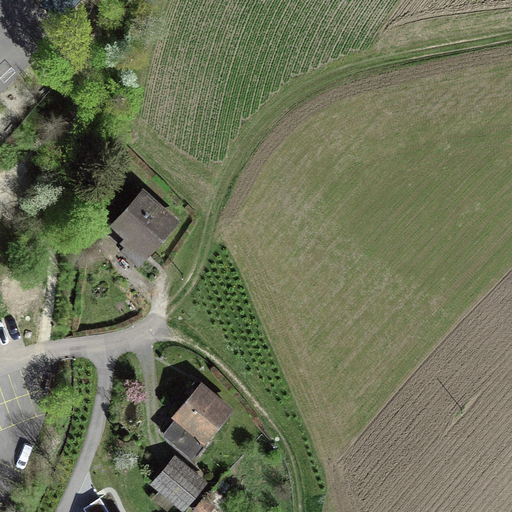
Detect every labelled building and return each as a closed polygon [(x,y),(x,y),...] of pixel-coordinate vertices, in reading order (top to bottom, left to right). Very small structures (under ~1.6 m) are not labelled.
[(180,218),(143,183),(108,220),(124,234),(120,238),(124,243),(120,247),(138,264),(180,218)] [(235,405),(200,377),(171,413),(174,416),(161,432),(191,457),(204,441),(205,442),(235,405)] [(209,479),(175,451),(149,482),(159,490),(152,498),(167,510),(174,502),(183,510),(209,479)] [(191,509),(193,511),(210,511),(217,504),(204,493),(191,509)] [(108,511),(99,496),(83,506),(86,511),(108,511)]
